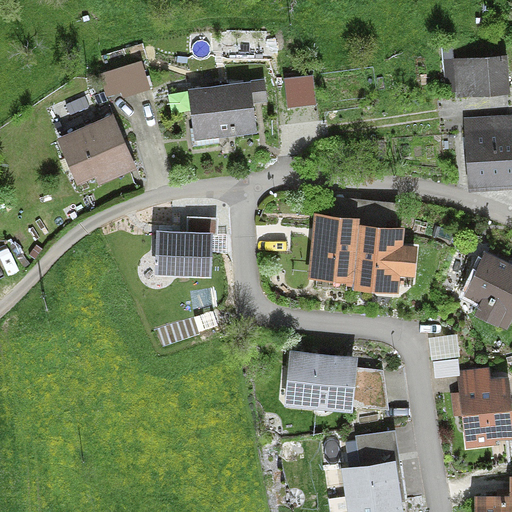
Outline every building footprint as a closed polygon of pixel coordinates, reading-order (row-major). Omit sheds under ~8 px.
[(499,53),(450,58),(454,94),(503,89),(499,53)] [(138,60),(98,74),(107,98),(146,84),(138,60)] [(313,76),(286,79),(289,107),(316,104),(313,76)] [(250,82),(186,90),(192,139),(257,131),(250,82)] [(511,113),(461,117),(466,185),(511,181),(511,113)] [(111,121),(62,142),(79,182),(93,176),(97,185),(132,170),(111,121)] [(351,217),(308,214),(303,279),(346,282),(345,289),(392,292),(393,274),(408,275),(410,245),(397,244),(398,226),(351,223),(351,217)] [(212,234),(158,232),(156,275),(211,277),(212,234)] [(511,297),(511,263),(478,249),(458,294),(474,301),(469,312),(500,325),(511,297)] [(351,354),(284,348),(280,404),(346,409),(351,354)] [(483,369),(452,373),(462,446),(510,440),(501,373),(483,376),(483,369)] [(396,511),(388,457),(335,466),(342,511),(396,511)] [(504,494),(469,495),(469,511),(511,511),(511,474),(503,474),(504,494)]
